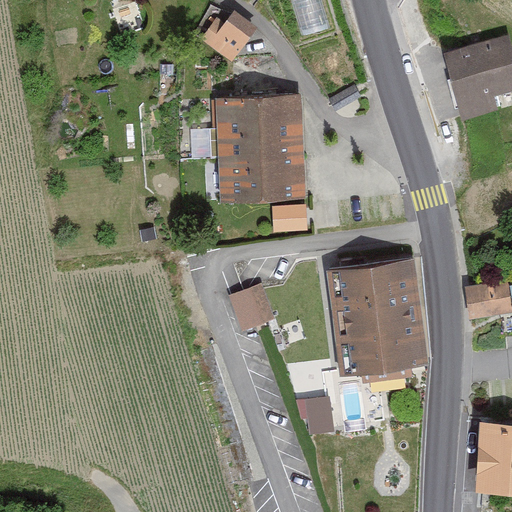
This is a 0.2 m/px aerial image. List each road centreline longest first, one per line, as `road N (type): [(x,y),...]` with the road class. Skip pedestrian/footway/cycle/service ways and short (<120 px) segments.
road 1 (residential): [(290,511),(213,305),(213,269),(241,252),(439,228)]
road 2 (secondary): [(439,228),(449,324),(439,511)]
road 3 (track): [(420,152),(346,130),(265,25),(229,0)]
road 4 (secondary): [(374,0),(439,228)]
